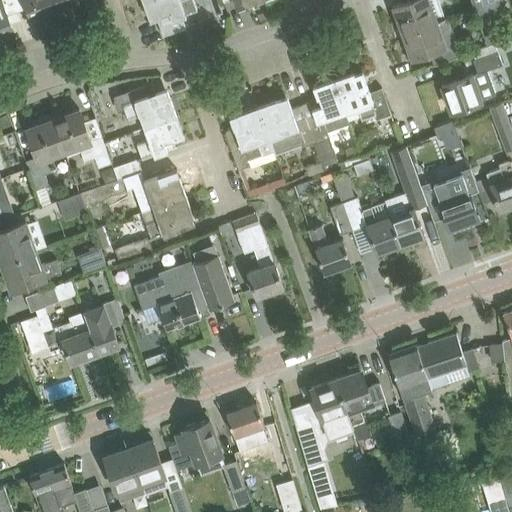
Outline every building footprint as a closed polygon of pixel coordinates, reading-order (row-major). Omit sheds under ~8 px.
[(0,0),(0,28),(11,25),(10,23),(21,20),(15,4),(13,0),(0,0)] [(13,0),(15,4),(25,0),(26,0),(28,6),(31,13),(39,11),(40,14),(58,7),(55,0),(13,0)] [(144,0),(151,18),(156,16),(161,15),(168,34),(169,35),(187,28),(182,16),(198,10),(193,0),(144,0)] [(437,20),(429,0),(403,0),(404,2),(393,6),(402,32),(437,20)] [(499,0),(471,0),(477,15),(502,6),(499,0)] [(461,54),(448,16),(437,20),(402,32),(412,59),(430,52),(435,64),(461,54)] [(500,29),(486,34),(489,43),(504,38),(500,29)] [(452,111),(494,96),(485,71),(503,64),(495,41),(472,50),(475,59),(474,60),(478,72),(442,85),(452,111)] [(353,72),(334,79),(346,112),(358,108),(362,120),(375,116),(377,121),(392,115),(383,89),(369,94),(362,72),(354,75),(353,72)] [(314,142),(315,144),(324,168),(331,166),(333,171),(346,167),(344,160),(339,162),(328,133),(350,125),(346,112),(334,79),(315,86),(319,98),(311,101),(312,102),(301,106),(313,138),(314,142)] [(128,119),(142,115),(146,127),(177,115),(170,97),(167,98),(164,90),(157,92),(153,81),(114,96),(119,108),(123,106),(128,119)] [(314,142),(313,138),(301,106),(290,110),(286,97),(259,106),(275,152),(301,142),(302,146),(314,142)] [(487,172),(488,175),(476,180),(480,192),(484,203),(496,198),(499,209),(511,204),(511,128),(502,101),(489,106),(508,159),(499,162),(501,167),(487,172)] [(262,154),(262,156),(275,152),(259,106),(232,116),(236,128),(225,132),(239,169),(251,165),(248,159),(262,154)] [(91,140),(80,109),(53,119),(65,152),(80,147),(85,161),(95,158),(99,167),(112,163),(102,136),(91,140)] [(173,138),(184,135),(177,115),(146,127),(150,138),(137,143),(143,158),(157,153),(176,146),(173,138)] [(58,169),(53,156),(65,152),(53,119),(27,128),(38,159),(27,163),(42,204),(51,201),(46,186),(49,184),(45,173),(58,169)] [(137,158),(114,166),(118,177),(123,175),(141,169),(137,158)] [(406,191),(384,199),(389,215),(390,216),(399,241),(400,244),(425,236),(418,217),(415,207),(427,203),(411,159),(396,164),(406,191)] [(116,177),(112,165),(101,169),(105,181),(116,177)] [(423,183),(421,184),(434,220),(446,216),(450,227),(466,221),(478,217),(478,215),(470,193),(479,190),(470,166),(469,167),(469,168),(423,185),(423,183)] [(153,208),(186,196),(179,176),(169,180),(166,172),(133,184),(138,198),(148,195),(149,196),(153,208)] [(333,177),(332,177),(335,184),(336,186),(337,185),(342,201),(341,201),(352,229),(367,224),(370,234),(375,247),(377,253),(400,244),(399,241),(390,216),(376,221),(371,206),(370,206),(363,209),(361,204),(358,195),(356,196),(347,172),(342,174),(333,177)] [(80,192),(83,202),(127,187),(123,175),(118,177),(79,191),(80,192)] [(0,220),(12,216),(15,215),(2,177),(0,178),(0,220)] [(269,182),(246,190),(249,198),(271,190),(269,182)] [(86,210),(83,202),(80,192),(58,200),(64,218),(86,210)] [(192,215),(193,215),(186,196),(153,208),(141,213),(150,239),(195,223),(192,215)] [(341,201),(330,205),(341,233),(352,229),(341,201)] [(256,211),(233,220),(238,233),(244,251),(250,248),(253,247),(260,266),(247,271),(250,277),(256,296),(283,286),(267,242),(261,225),(256,211)] [(26,221),(0,229),(0,256),(2,262),(36,250),(26,221)] [(343,237),(329,243),(322,224),(309,228),(324,271),(352,262),(343,237)] [(150,250),(147,240),(116,251),(120,261),(150,250)] [(78,255),(84,273),(106,265),(99,247),(78,255)] [(12,289),(46,277),(45,276),(61,270),(56,257),(40,263),(36,250),(2,262),(12,289)] [(160,275),(134,284),(143,308),(158,303),(163,318),(167,328),(201,316),(198,307),(207,304),(209,309),(235,300),(219,254),(192,263),(191,260),(159,271),(160,275)] [(44,289),(26,295),(31,310),(36,309),(60,300),(77,293),(71,278),(54,285),(44,289)] [(126,321),(118,297),(84,310),(84,311),(91,328),(89,329),(98,353),(120,345),(113,326),(126,321)] [(502,342),(504,359),(505,368),(507,368),(509,392),(511,392),(511,309),(503,312),(511,336),(502,340),(502,342)] [(70,321),(44,330),(49,345),(63,340),(72,362),(98,353),(89,329),(91,328),(84,311),(68,317),(70,321)] [(416,435),(410,437),(414,451),(440,442),(422,391),(471,374),(470,372),(467,362),(456,332),(417,345),(417,344),(388,353),(415,432),(416,435)] [(489,343),(491,361),(504,359),(502,342),(489,343)] [(163,351),(144,358),(147,366),(166,359),(163,351)] [(476,359),(467,362),(470,372),(479,368),(476,359)] [(367,386),(361,369),(336,378),(349,415),(351,422),(364,418),(360,407),(372,403),(373,405),(386,400),(380,382),(367,386)] [(316,401),(291,408),(308,465),(325,460),(329,459),(326,448),(329,437),(353,427),(351,422),(349,415),(336,378),(312,387),(316,401)] [(253,437),(255,444),(257,443),(258,444),(268,441),(262,425),(265,424),(257,401),(226,412),(237,443),(253,437)] [(401,411),(389,415),(402,455),(414,451),(410,437),(401,411)] [(180,440),(168,444),(177,470),(197,463),(222,454),(209,418),(184,427),(185,430),(177,433),(180,440)] [(364,418),(351,422),(353,427),(357,437),(371,432),(365,418),(364,418)] [(128,447),(144,492),(145,494),(169,485),(165,474),(166,474),(153,438),(128,447)] [(120,501),(144,492),(128,447),(104,455),(120,501)] [(246,487),(237,459),(223,464),(233,492),(246,487)] [(325,460),(308,465),(321,508),(338,505),(325,460)] [(65,462),(29,475),(36,494),(42,511),(64,511),(62,505),(76,499),(80,511),(111,511),(110,507),(108,502),(94,507),(87,488),(86,486),(75,491),(65,462)] [(480,478),(490,510),(491,510),(491,511),(509,511),(499,475),(480,478)] [(276,483),(285,511),(293,511),(303,510),(294,480),(276,483)] [(447,511),(439,483),(427,486),(426,486),(429,498),(430,500),(434,499),(437,507),(433,508),(434,511),(447,511)] [(14,511),(4,484),(0,485),(0,511),(14,511)] [(192,511),(183,486),(170,491),(177,511),(192,511)] [(370,511),(385,511),(381,497),(367,500),(370,511)]
